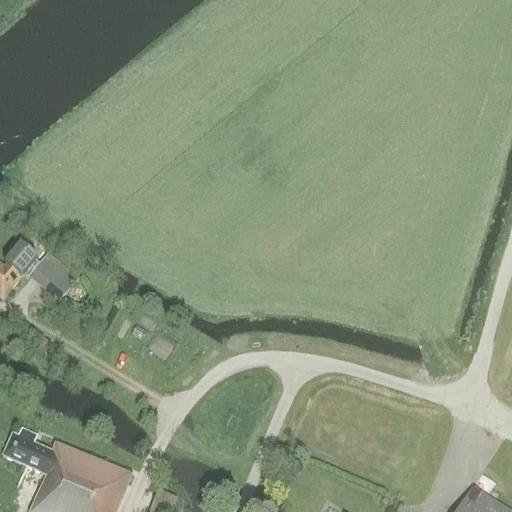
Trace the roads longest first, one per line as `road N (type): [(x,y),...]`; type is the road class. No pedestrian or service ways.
road 1 (unclassified): [(469,402),(325,362),(260,358),(210,378),(162,443)]
road 2 (unclassified): [(469,402),(511,250)]
